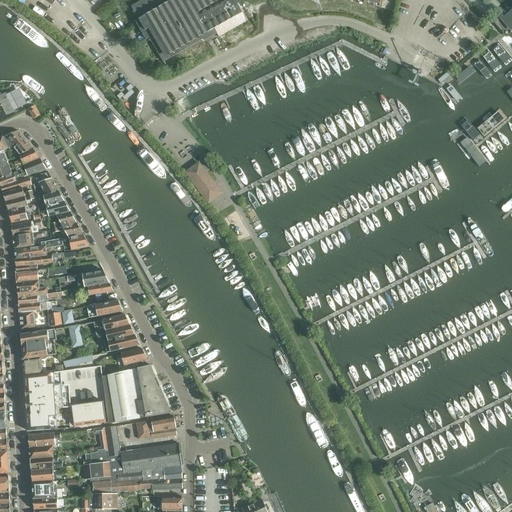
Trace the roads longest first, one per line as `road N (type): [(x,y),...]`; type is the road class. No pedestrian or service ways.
road 1 (unclassified): [(401,511),(269,261),(208,162),(156,102),(154,86)]
road 2 (residential): [(0,130),(22,124),(38,136),(139,310)]
road 3 (unclassified): [(478,28),(464,45),(446,49),(402,44),(347,20),(279,32)]
road 4 (residential): [(21,434),(191,410)]
road 5 (unclassified): [(279,32),(176,86),(154,86)]
road 6 (tertiary): [(14,333),(0,205)]
road 7 (residential): [(14,333),(139,310)]
road 8 (unclassified): [(154,86),(138,78),(72,0)]
